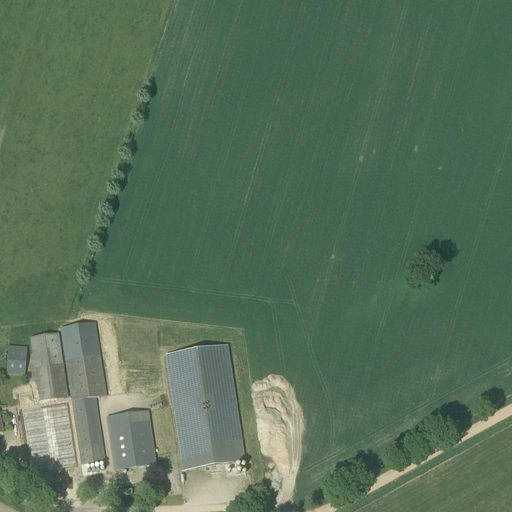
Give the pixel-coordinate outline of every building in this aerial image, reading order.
[(46,448),(63,446),(56,401),(67,399),(58,335),(30,339),(46,448)] [(24,377),(26,349),(8,347),(5,376),(24,377)] [(228,347),(165,356),(182,472),(245,463),(228,347)] [(82,465),(105,462),(97,410),(95,399),(106,397),(100,356),(65,361),(82,465)] [(115,472),(155,466),(147,413),(107,419),(115,472)] [(42,484),(66,480),(62,457),(38,460),(42,484)]
